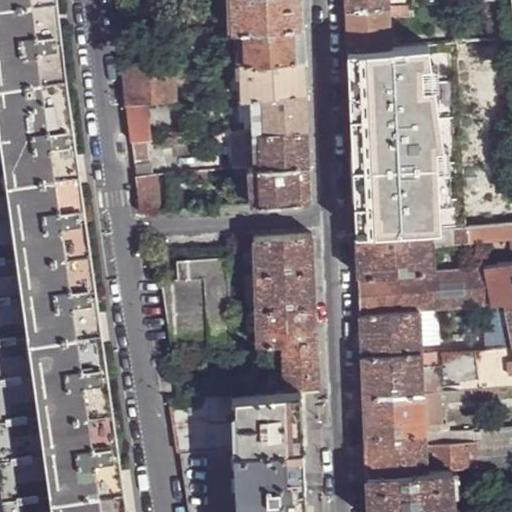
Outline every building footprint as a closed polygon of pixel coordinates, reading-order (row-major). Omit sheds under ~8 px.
[(51,0),(0,0),(0,82),(60,74),(52,1),(51,0)] [(232,0),(219,0),(221,28),(234,27),(232,0)] [(232,0),(234,27),(240,26),(305,21),(303,0),(232,0)] [(390,7),(389,0),(347,0),(348,10),(390,7)] [(506,37),(500,0),(492,0),(485,0),(490,39),(506,37)] [(412,5),(390,7),(348,10),(349,38),(350,49),(392,46),(390,16),(412,14),(412,5)] [(240,26),(242,62),(306,56),(305,39),(305,21),(240,26)] [(119,24),(120,35),(143,33),(142,22),(119,24)] [(212,28),(170,31),(170,38),(212,35),(212,28)] [(432,54),(349,60),(354,150),(358,234),(443,228),(440,155),(446,154),(438,96),(432,54)] [(242,62),(244,97),(254,96),(264,96),(308,93),(307,74),(306,56),(242,62)] [(126,77),(130,104),(177,101),(173,67),(148,69),(123,62),(124,76),(126,77)] [(60,74),(0,82),(0,490),(3,511),(121,511),(116,471),(113,455),(118,455),(115,437),(112,437),(110,427),(105,395),(102,377),(107,376),(104,358),(101,358),(96,330),(92,298),(96,297),(94,279),(89,279),(87,262),(83,236),(81,219),(86,218),(83,200),(79,201),(74,170),(70,139),(74,138),(72,120),(67,120),(60,74)] [(264,96),(268,131),(310,128),(309,110),(308,93),(264,96)] [(254,96),(258,131),(268,131),(264,96),(254,96)] [(271,166),(311,163),(310,144),(310,128),(268,131),(271,166)] [(238,168),(252,168),(271,166),(268,131),(258,131),(233,133),(237,168),(238,168)] [(312,178),(311,163),(271,166),(252,168),(254,203),(313,199),(312,178)] [(240,204),(254,203),(252,168),(238,168),(240,204)] [(143,211),(162,210),(157,174),(139,175),(143,211)] [(447,242),(511,238),(511,223),(443,228),(358,234),(358,241),(359,258),(359,273),(435,268),(434,243),(447,242)] [(255,236),(256,271),(316,268),(315,253),(314,234),(255,236)] [(174,298),(178,345),(235,342),(233,311),(231,272),(230,256),(188,259),(189,277),(179,278),(172,278),(174,298)] [(178,260),(179,278),(189,277),(188,259),(178,260)] [(444,308),(508,304),(511,303),(511,262),(435,268),(359,273),(361,302),(361,314),(420,310),(436,309),(444,308)] [(256,271),(258,306),(317,304),(316,284),(316,268),(256,271)] [(164,279),(174,346),(178,345),(174,298),(172,278),(164,279)] [(258,306),(260,341),(285,340),(318,338),(317,318),(317,304),(258,306)] [(233,311),(235,342),(248,342),(246,310),(233,311)] [(422,350),(420,310),(361,314),(362,343),(363,353),(422,350)] [(270,383),(270,391),(303,389),(320,388),(319,359),(318,338),(285,340),(286,383),(270,383)] [(424,388),(423,369),(443,368),(443,388),(511,384),(511,345),(422,350),(363,353),(364,382),(365,394),(424,391),(424,388)] [(170,396),(179,452),(180,451),(238,448),(304,444),(303,416),(303,389),(270,391),(235,393),(170,396)] [(426,424),(424,391),(365,394),(366,422),(367,434),(426,433),(426,424)] [(465,432),(426,433),(367,434),(368,458),(368,474),(453,468),(478,466),(477,448),(476,442),(511,438),(511,426),(482,429),(482,432),(476,432),(465,432)] [(180,451),(189,511),(307,511),(306,484),(304,444),(238,448),(180,451)] [(478,466),(511,463),(511,445),(477,448),(478,466)] [(455,511),(453,468),(368,474),(370,506),(370,511),(455,511)]
